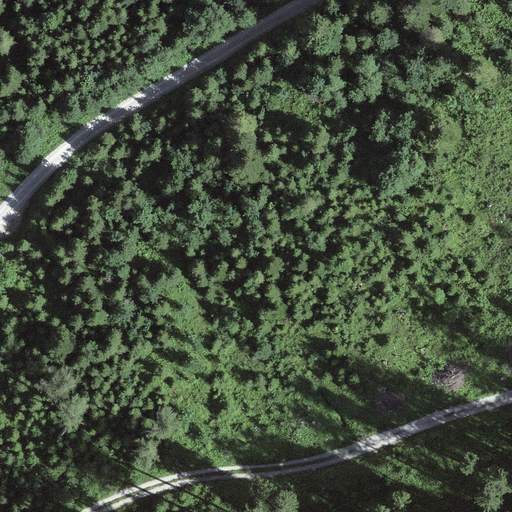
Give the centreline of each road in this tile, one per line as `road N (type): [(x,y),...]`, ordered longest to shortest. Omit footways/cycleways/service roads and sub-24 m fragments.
road 1 (track): [(91,511),(198,474),(312,461),(511,394)]
road 2 (track): [(324,0),(81,138),(0,220)]
